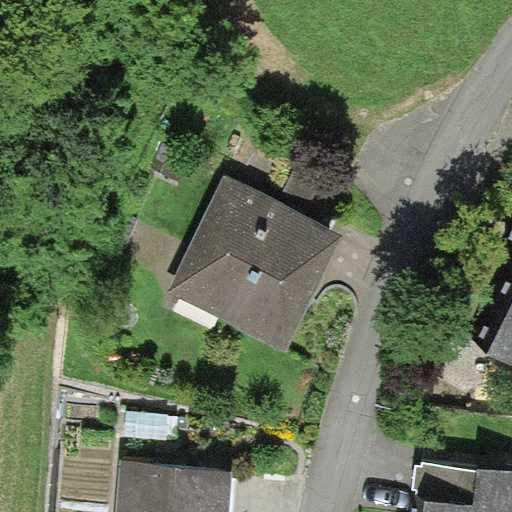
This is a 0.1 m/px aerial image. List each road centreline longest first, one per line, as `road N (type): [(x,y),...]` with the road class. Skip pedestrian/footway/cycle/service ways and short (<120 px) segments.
road 1 (residential): [(511,42),(459,118),(433,177),(361,361),(320,511)]
road 2 (track): [(178,0),(220,48),(322,124),(433,177)]
